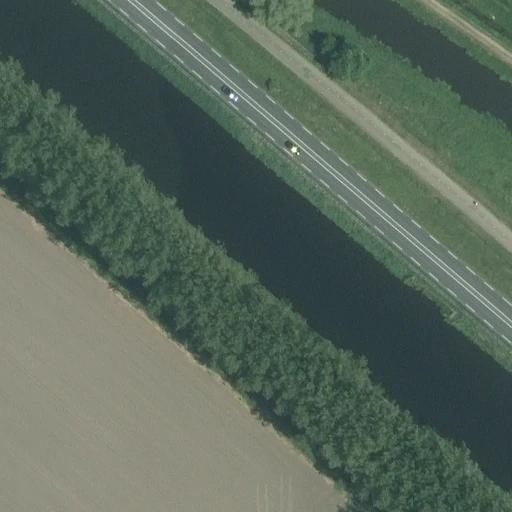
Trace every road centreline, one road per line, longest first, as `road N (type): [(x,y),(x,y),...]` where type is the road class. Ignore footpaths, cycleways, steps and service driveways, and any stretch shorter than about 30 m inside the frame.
road 1 (unclassified): [(449,511),(0,128)]
road 2 (primary): [(511,332),(123,0)]
road 3 (unclassified): [(511,257),(215,0)]
